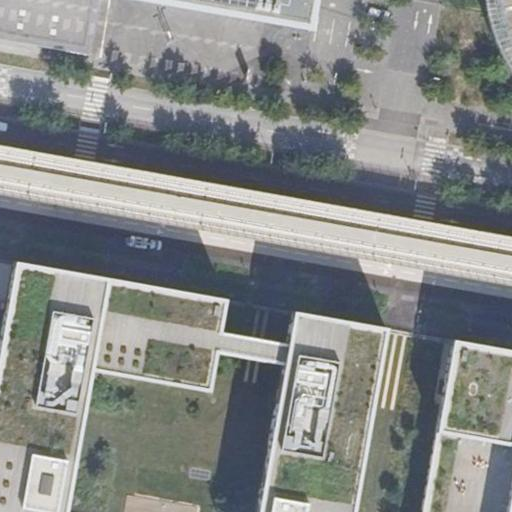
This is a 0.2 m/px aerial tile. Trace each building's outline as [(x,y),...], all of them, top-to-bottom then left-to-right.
[(99,0),(139,0),(311,30),(316,0),(0,0),(0,40),(89,58),(99,0)] [(511,0),(484,0),(488,22),(511,70),(511,0)] [(0,344),(0,511),(71,511),(93,388),(102,389),(213,409),(223,353),(226,334),(232,300),(15,262),(0,344)] [(352,511),(385,329),(292,312),(286,345),(283,364),(256,511),(352,511)] [(226,334),(223,353),(283,364),(286,345),(226,334)] [(511,511),(511,350),(451,340),(421,511),(511,511)]
